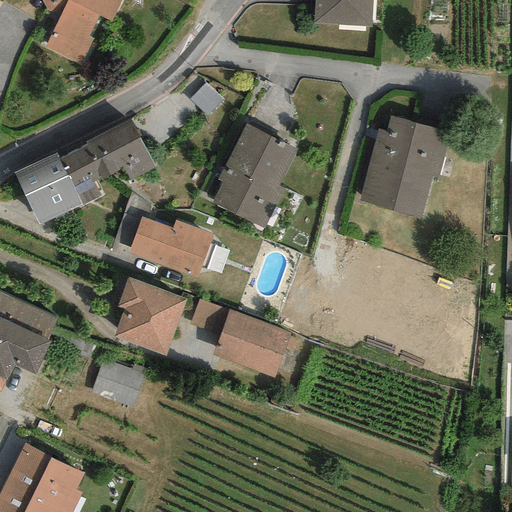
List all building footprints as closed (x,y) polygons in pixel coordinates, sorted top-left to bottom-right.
[(121,0),(41,0),(56,24),(44,48),(80,65),(93,39),(89,37),(98,16),(110,23),(121,0)] [(372,0),(314,0),(313,24),(371,27),(372,0)] [(377,128),(359,202),(421,217),(432,174),(437,175),(449,130),(390,116),(386,131),(377,128)] [(86,145),(59,159),(81,203),(83,206),(101,197),(94,182),(122,168),(129,181),(154,168),(130,120),(85,143),(86,145)] [(296,149),(244,124),(217,180),(222,182),(211,204),(264,229),(283,190),(278,187),(296,149)] [(81,203),(59,159),(55,153),(13,174),(39,225),(81,203)] [(172,228),(140,217),(127,253),(197,278),(212,233),(174,220),(172,228)] [(185,297),(127,278),(117,307),(122,309),(112,337),(166,355),(185,297)] [(55,318),(0,292),(0,392),(1,393),(14,365),(34,375),(49,342),(45,341),(55,318)] [(220,336),(229,309),(197,299),(189,326),(220,336)] [(290,330),(229,309),(220,336),(213,356),(274,377),(290,330)] [(145,378),(102,363),(91,395),(134,410),(145,378)] [(84,473),(24,444),(0,493),(0,511),(71,511),(81,493),(75,490),(84,473)]
